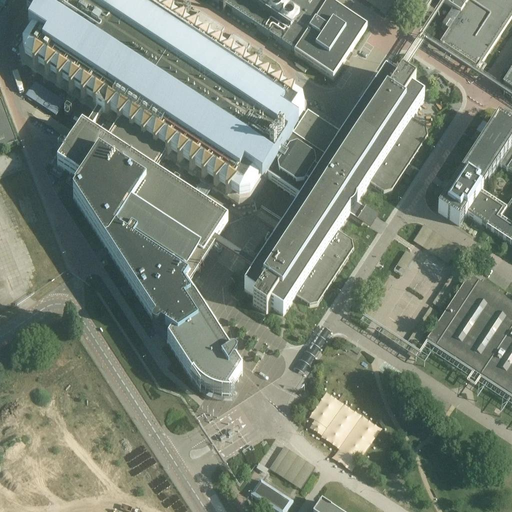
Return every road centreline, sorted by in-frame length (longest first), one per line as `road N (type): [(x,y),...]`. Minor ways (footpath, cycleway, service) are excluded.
road 1 (unknown): [(68,308),(79,265),(73,239),(36,167),(0,52)]
road 2 (unknown): [(186,0),(327,93),(353,85),(393,29)]
road 3 (tertiary): [(55,306),(84,325),(204,511)]
